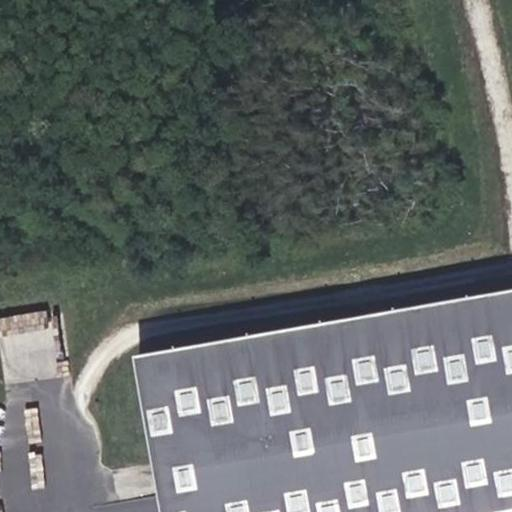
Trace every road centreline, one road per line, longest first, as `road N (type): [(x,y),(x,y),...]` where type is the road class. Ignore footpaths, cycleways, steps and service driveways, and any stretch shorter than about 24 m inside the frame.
road 1 (track): [(511,268),(137,329),(104,351),(81,390)]
road 2 (track): [(511,173),(477,0)]
